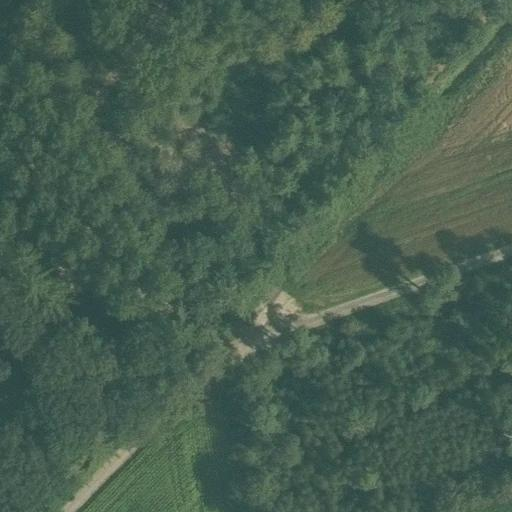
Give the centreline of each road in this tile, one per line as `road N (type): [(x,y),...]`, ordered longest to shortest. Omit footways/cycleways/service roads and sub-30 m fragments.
road 1 (track): [(511,251),(210,359),(61,511)]
road 2 (track): [(210,359),(102,192),(99,148),(111,110),(163,0)]
